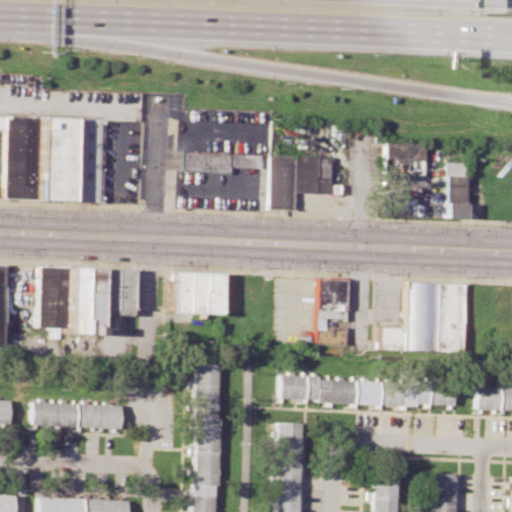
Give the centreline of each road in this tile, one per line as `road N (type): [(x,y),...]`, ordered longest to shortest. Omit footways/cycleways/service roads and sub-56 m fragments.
road 1 (secondary): [(511,251),(0,230)]
road 2 (motorway): [(61,16),(111,40),(511,102)]
road 3 (motorway): [(61,16),(511,35)]
road 4 (residential): [(155,103),(145,351)]
road 5 (residential): [(335,462),(357,447),(511,450)]
road 6 (residential): [(0,455),(145,465)]
